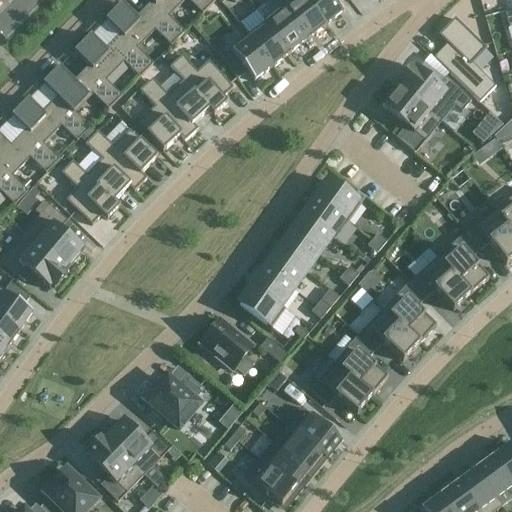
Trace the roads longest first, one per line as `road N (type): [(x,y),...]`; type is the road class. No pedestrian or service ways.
road 1 (residential): [(0,486),(72,433),(212,291),(429,0)]
road 2 (residential): [(413,0),(325,61),(169,196),(88,288),(0,412)]
road 3 (residential): [(511,293),(384,421),(310,511)]
road 4 (residential): [(380,511),(511,414)]
road 5 (residential): [(0,106),(105,0)]
